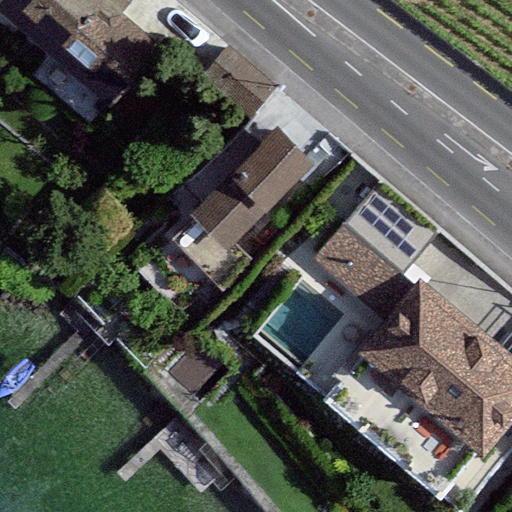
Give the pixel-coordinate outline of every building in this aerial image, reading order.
[(95,0),(0,0),(0,22),(95,106),(148,46),(95,0)] [(230,58),(205,82),(243,120),(267,95),(230,58)] [(267,137),(194,219),(238,259),(311,178),(267,137)] [(511,353),(346,215),(311,256),(381,315),(357,344),(483,450),(511,415),(511,353)] [(189,403),(229,362),(204,337),(164,378),(189,403)]
